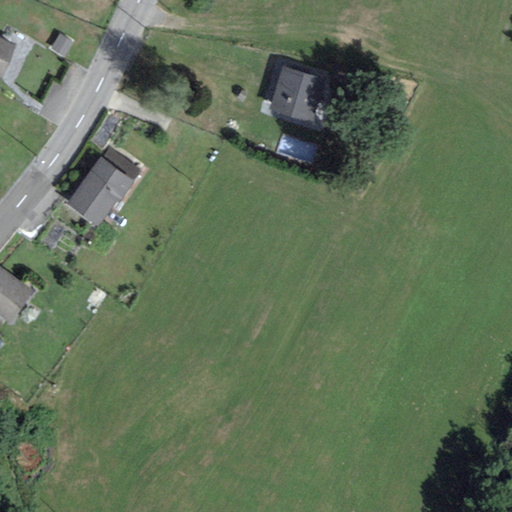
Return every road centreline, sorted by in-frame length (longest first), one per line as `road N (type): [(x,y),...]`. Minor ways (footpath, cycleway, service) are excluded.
road 1 (track): [(197,511),(349,265),(467,107),(475,82)]
road 2 (track): [(131,13),(326,33),(429,59),(511,95)]
road 3 (tertiary): [(0,228),(51,166),(137,0)]
